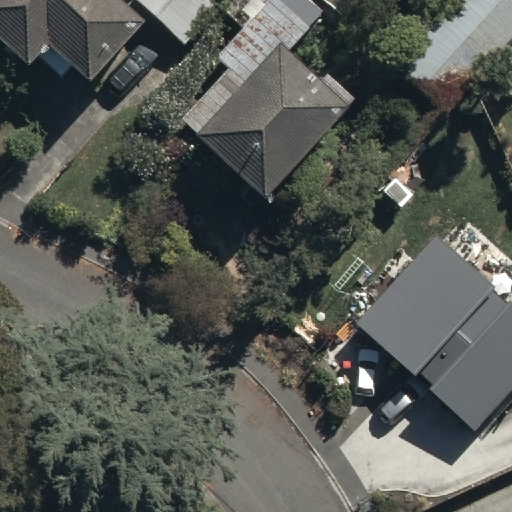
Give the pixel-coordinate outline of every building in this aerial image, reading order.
[(23,60),(40,40),(87,81),(140,20),(117,0),(0,0),(0,50),(6,45),(23,60)] [(141,0),(185,41),(223,0),(141,0)] [(183,118),(261,194),(346,106),(287,49),(323,11),(311,0),(269,0),(214,58),(227,72),(183,118)] [(511,16),(511,0),(452,0),(396,65),(437,102),(511,16)] [(511,302),(437,234),(356,321),(474,430),(511,389),(511,302)]
